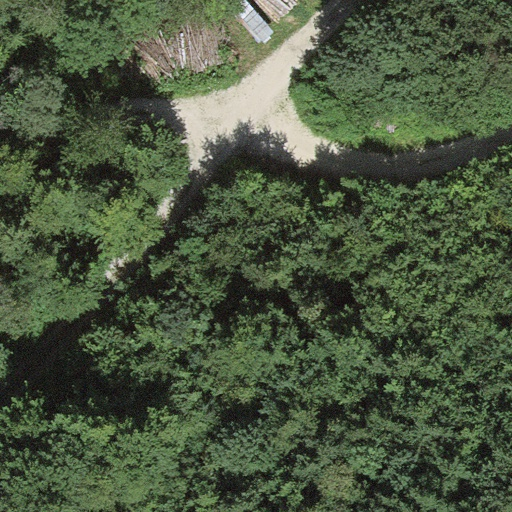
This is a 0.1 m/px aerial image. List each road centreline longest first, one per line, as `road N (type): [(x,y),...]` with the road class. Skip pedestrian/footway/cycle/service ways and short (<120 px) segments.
road 1 (track): [(0,416),(56,366),(298,44),(352,0)]
road 2 (track): [(511,131),(399,159),(342,163),(138,117),(0,148)]
